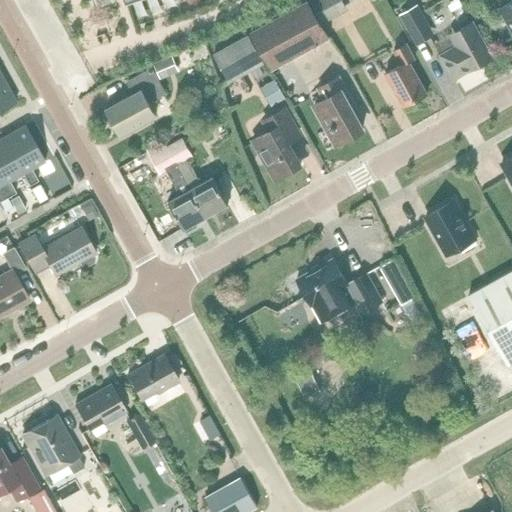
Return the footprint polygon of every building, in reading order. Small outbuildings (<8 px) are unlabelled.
[(324,25),(349,11),(342,0),(317,0),(312,3),(324,25)] [(511,3),(501,9),(511,29),(511,3)] [(418,44),(432,35),(425,23),(429,20),(419,4),(402,16),(418,44)] [(273,71),(329,40),(310,5),(254,36),(273,71)] [(441,56),(455,81),(493,59),(473,24),(450,36),(456,47),(441,56)] [(231,86),(266,66),(250,38),(215,58),(231,86)] [(406,108),(430,95),(412,63),(417,60),(409,45),(396,52),(404,66),(388,75),(406,108)] [(162,80),(180,72),(173,56),(155,64),(162,80)] [(208,80),(219,75),(211,56),(200,61),(208,80)] [(150,103),(167,94),(153,69),(130,82),(137,95),(109,110),(123,135),(158,116),(150,103)] [(337,145),(363,131),(350,107),(354,105),(340,79),(321,90),(327,100),(315,107),(337,145)] [(4,80),(0,82),(0,111),(16,102),(4,80)] [(284,95),(276,80),(262,88),(273,107),(287,99),(284,95)] [(276,181),(302,166),(288,141),(300,134),(286,110),(265,122),(271,133),(254,142),(276,181)] [(25,125),(3,137),(23,174),(29,185),(38,181),(32,169),(45,162),(25,125)] [(3,137),(0,139),(0,182),(8,197),(16,193),(10,181),(23,174),(3,137)] [(170,148),(180,165),(194,157),(185,140),(170,148)] [(193,191),(180,165),(170,148),(154,157),(163,174),(170,171),(184,196),(171,203),(185,230),(208,217),(193,191)] [(511,157),(502,163),(511,179),(511,157)] [(149,201),(167,190),(156,171),(138,182),(149,201)] [(215,179),(193,191),(208,217),(230,205),(215,179)] [(31,189),(39,203),(47,198),(40,184),(31,189)] [(26,210),(18,196),(11,200),(18,214),(26,210)] [(455,201),(427,217),(448,254),(476,239),(455,201)] [(84,207),(90,219),(97,215),(91,203),(84,207)] [(35,235),(21,243),(32,263),(38,273),(50,266),(56,276),(81,262),(83,265),(88,267),(95,263),(96,258),(95,255),(96,254),(82,228),(43,250),(35,235)] [(0,316),(29,301),(15,276),(27,269),(15,248),(3,255),(12,271),(0,277),(0,316)] [(367,273),(348,284),(334,258),(298,279),(313,305),(323,323),(366,299),(371,308),(383,301),(367,273)] [(511,362),(511,270),(469,294),(508,365),(511,362)] [(404,279),(392,287),(403,306),(416,298),(404,279)] [(159,393),(179,382),(163,354),(128,374),(142,399),(157,391),(159,393)] [(309,369),(295,375),(305,397),(319,391),(309,369)] [(106,423),(126,412),(111,384),(76,404),(90,429),(105,420),(106,423)] [(143,448),(155,441),(139,414),(127,420),(143,448)] [(73,473),(84,467),(78,456),(79,455),(64,429),(57,433),(49,419),(23,434),(45,474),(67,462),(73,473)] [(12,471),(0,449),(0,491),(10,486),(18,500),(38,488),(25,464),(12,471)] [(511,511),(511,456),(484,471),(507,511),(511,511)] [(214,511),(248,511),(258,506),(242,477),(206,497),(214,511)] [(58,509),(76,504),(72,489),(54,494),(58,509)] [(56,511),(44,490),(29,498),(37,511),(56,511)]
